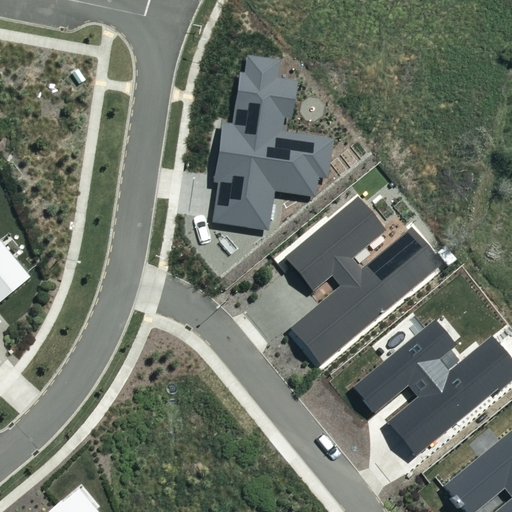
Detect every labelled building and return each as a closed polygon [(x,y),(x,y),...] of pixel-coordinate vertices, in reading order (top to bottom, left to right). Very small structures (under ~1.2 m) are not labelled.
[(217,178),(211,218),(267,226),(273,186),(315,192),(318,172),(326,173),(332,134),(281,127),(283,113),(290,114),(295,75),(277,73),(279,55),(247,51),(244,69),(238,68),(231,119),(220,118),(212,178),(217,178)] [(288,323),(320,361),(442,261),(411,223),(360,264),(351,254),(385,226),(357,192),(283,253),(311,287),(331,271),(339,281),(288,323)] [(0,296),(29,272),(0,238),(0,296)] [(492,510),(493,511),(511,511),(511,423),(443,481),(468,511),(469,511),(503,484),(511,494),(492,510)] [(100,511),(77,483),(41,511),(100,511)]
